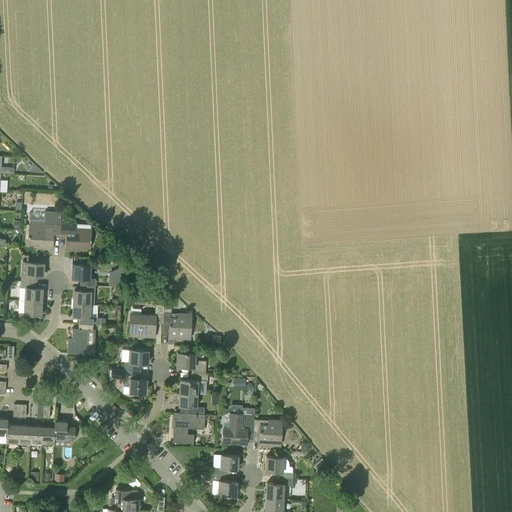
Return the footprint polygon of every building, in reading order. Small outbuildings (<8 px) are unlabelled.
[(29,220),(27,245),(38,246),(37,248),(53,249),(53,237),(59,237),(60,222),(60,218),(60,211),(44,210),(44,212),(44,221),(30,220),(29,220)] [(60,222),(59,237),(65,238),(65,250),(80,251),(80,248),(90,249),(90,238),(91,231),(91,227),(91,223),(76,223),(71,222),(60,222)] [(20,274),(20,281),(37,282),(37,275),(42,275),(43,262),(29,261),(29,255),(26,255),(26,261),(26,262),(25,274),(20,274)] [(79,284),(95,285),(95,277),(90,277),(91,265),(72,264),(71,277),(80,277),(79,284)] [(110,272),(110,285),(119,285),(128,279),(122,266),(110,272)] [(20,281),(19,287),(25,287),(24,300),(41,301),(42,288),(36,287),(37,282),(20,281)] [(74,289),(73,303),(91,304),(94,304),(94,297),(91,297),(91,290),(95,290),(95,285),(79,284),(79,290),(74,289)] [(19,312),(19,318),(34,319),(34,313),(40,313),(41,301),(24,300),(23,312),(19,312)] [(90,316),(91,304),(73,303),(73,315),(78,315),(78,322),(93,323),(101,323),(102,317),(93,317),(93,316),(90,316)] [(162,323),(163,312),(163,304),(155,304),(155,314),(129,312),(128,335),(154,336),(155,323),(162,323)] [(162,323),(162,332),(168,332),(168,335),(168,337),(190,338),(192,313),(177,312),(177,313),(177,317),(163,316),(162,323)] [(68,338),(67,352),(93,353),(94,344),(95,329),(92,329),(93,325),(93,323),(78,322),(78,328),(72,327),(71,339),(68,338)] [(219,336),(207,335),(206,345),(218,346),(219,336)] [(124,368),(140,369),(140,363),(146,363),(147,349),(129,348),(128,362),(124,361),(124,368)] [(101,359),(102,358),(107,354),(103,349),(97,355),(100,358),(101,359)] [(191,373),(205,373),(206,360),(195,359),(196,353),(177,352),(176,366),(191,367),(191,373)] [(113,368),(113,377),(123,377),(123,385),(122,393),(128,393),(128,392),(145,393),(146,379),(139,378),(140,369),(124,368),(113,368)] [(207,373),(205,373),(191,373),(190,380),(180,379),(179,392),(197,393),(206,393),(207,373)] [(196,406),(197,393),(179,392),(178,405),(187,405),(187,412),(203,413),(204,407),(196,406)] [(55,393),(55,400),(67,401),(67,406),(68,406),(73,406),(74,394),(68,393),(55,393)] [(173,418),(172,442),(193,443),(193,434),(187,433),(187,428),(204,428),(204,413),(203,413),(187,412),(179,412),(174,412),(174,415),(177,415),(177,419),(173,418)] [(222,426),(221,442),(246,443),(247,440),(247,438),(247,434),(253,434),(253,423),(254,418),(254,413),(229,412),(228,412),(227,413),(226,413),(225,414),(224,414),(224,415),(223,416),(223,417),(223,418),(223,419),(222,426)] [(253,434),(253,438),(259,439),(258,441),(258,443),(281,445),(282,420),(267,419),(267,423),(253,423),(253,434)] [(54,439),(74,440),(75,426),(67,426),(67,421),(54,420),(54,426),(54,439)] [(5,437),(5,443),(17,443),(18,425),(7,424),(7,428),(6,427),(5,437)] [(29,444),(30,425),(18,425),(17,443),(29,444)] [(41,445),(42,426),(30,425),(29,444),(41,445)] [(54,426),(42,426),(41,445),(54,445),(54,439),(54,426)] [(309,442),(301,441),(300,451),(309,452),(309,442)] [(211,473),(226,474),(226,468),(237,469),(237,455),(220,454),(219,467),(211,467),(211,473)] [(265,455),(265,471),(279,472),(279,477),(292,478),(293,472),(293,471),(293,467),(291,465),(289,466),(289,462),(288,459),(286,458),(284,457),(283,457),(283,456),(265,455)] [(321,456),(316,460),(322,468),(327,464),(321,456)] [(39,472),(30,471),(30,480),(38,480),(39,472)] [(64,473),(54,473),(54,482),(63,483),(64,473)] [(226,474),(211,473),(198,473),(197,479),(219,480),(218,494),(235,495),(236,481),(226,480),(226,474)] [(267,482),(266,497),(283,498),(283,485),(286,485),(292,485),(292,478),(279,477),(275,477),(275,483),(273,483),(267,482)] [(115,489),(115,497),(118,497),(117,509),(122,509),(122,510),(129,510),(137,511),(138,498),(136,498),(136,490),(115,489)] [(266,497),(264,511),(288,511),(285,511),(282,511),(283,498),(266,497)]
